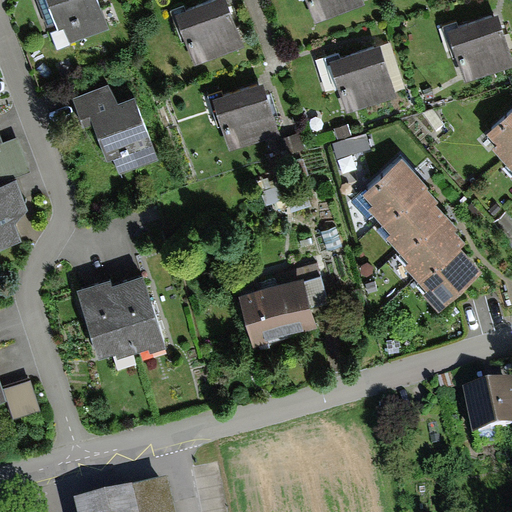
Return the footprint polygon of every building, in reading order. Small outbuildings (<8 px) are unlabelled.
[(67,36),(103,24),(94,0),(36,0),(45,26),(62,20),(67,36)] [(225,0),(217,0),(185,12),(200,52),(239,38),(225,0)] [(312,0),(319,15),(356,0),(312,0)] [(497,16),(457,29),(470,72),(510,59),(497,16)] [(378,45),(334,58),(347,105),(392,93),(378,45)] [(272,128),(261,85),(219,96),(230,139),(272,128)] [(112,166),(153,154),(137,100),(96,113),(112,166)] [(511,113),(491,132),(511,154),(511,113)] [(349,125),(336,128),(337,137),(351,134),(349,125)] [(0,175),(26,166),(17,139),(0,145),(0,175)] [(344,158),(355,155),(352,140),(341,142),(344,158)] [(362,192),(381,214),(421,180),(402,158),(362,192)] [(0,237),(16,233),(11,219),(22,200),(16,181),(0,186),(0,237)] [(381,215),(402,239),(441,206),(420,182),(381,215)] [(399,242),(422,269),(461,236),(438,209),(399,242)] [(418,275),(440,300),(479,265),(457,240),(418,275)] [(110,279),(77,290),(100,361),(116,356),(117,361),(149,350),(151,355),(166,350),(142,275),(112,285),(110,279)] [(300,275),(248,291),(262,337),(314,321),(300,275)] [(511,403),(510,390),(468,397),(475,434),(511,427),(511,403)] [(170,511),(166,492),(81,511),(170,511)]
